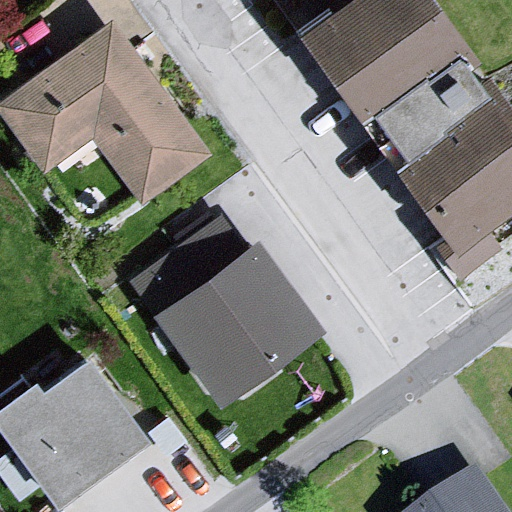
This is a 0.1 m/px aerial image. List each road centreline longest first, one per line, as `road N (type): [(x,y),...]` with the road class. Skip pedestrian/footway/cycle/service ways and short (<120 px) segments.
road 1 (residential): [(153,0),(428,369)]
road 2 (residential): [(428,369),(228,511)]
